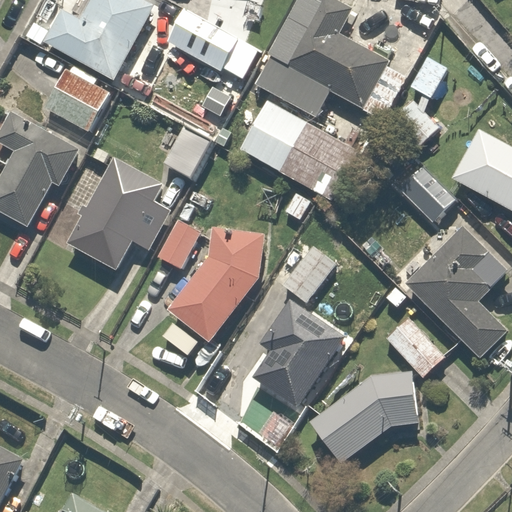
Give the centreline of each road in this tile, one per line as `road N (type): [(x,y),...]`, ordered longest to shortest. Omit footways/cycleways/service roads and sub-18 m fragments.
road 1 (residential): [(259,511),(164,430),(0,336)]
road 2 (residential): [(511,424),(429,511)]
